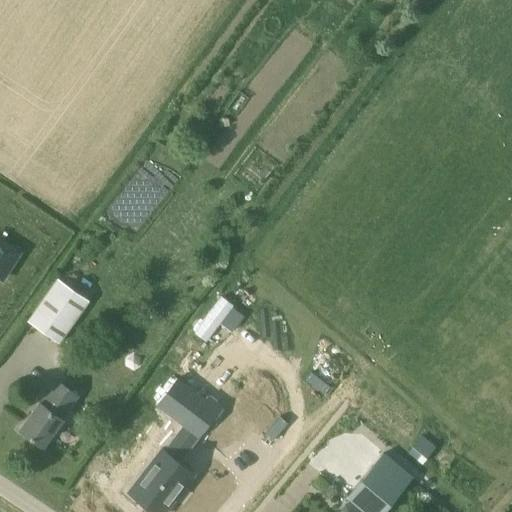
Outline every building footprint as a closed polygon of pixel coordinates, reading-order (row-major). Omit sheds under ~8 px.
[(19,252),(0,239),(0,278),(1,279),(19,252)] [(57,347),(88,304),(56,281),(24,325),(57,347)] [(232,306),(221,297),(193,333),(205,342),(219,323),(231,332),(243,317),(231,307),(232,306)] [(63,419),(79,395),(57,379),(40,402),(39,401),(18,430),(42,447),(63,419)] [(219,410),(205,400),(201,404),(173,382),(153,407),(182,429),(162,455),(159,452),(125,496),(145,511),(164,511),(191,477),(176,465),(195,440),(196,440),(219,410)] [(424,462),(433,452),(419,440),(410,451),(424,462)] [(381,453),(345,497),(363,511),(381,511),(410,477),(381,453)]
